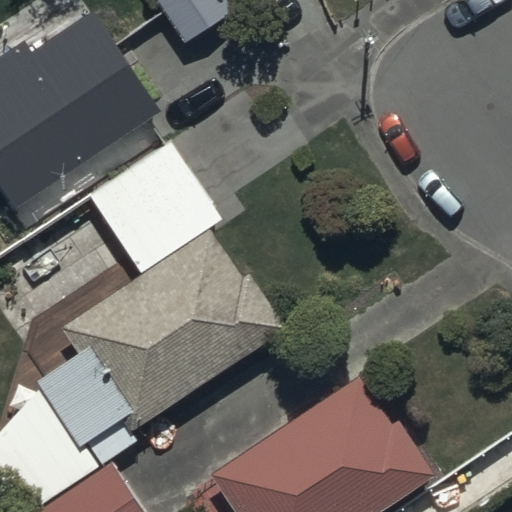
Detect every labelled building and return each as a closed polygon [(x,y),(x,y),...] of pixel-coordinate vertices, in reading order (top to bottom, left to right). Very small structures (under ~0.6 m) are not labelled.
[(161,0),(187,38),(243,1),(242,0),(161,0)] [(0,77),(0,197),(7,208),(159,106),(97,13),(0,77)] [(86,186),(140,267),(224,211),(170,131),(86,186)] [(140,267),(69,313),(129,406),(270,316),(211,222),(140,267)] [(359,366),(207,467),(237,511),(344,511),(422,460),(359,366)] [(30,511),(150,511),(113,457),(30,511)]
